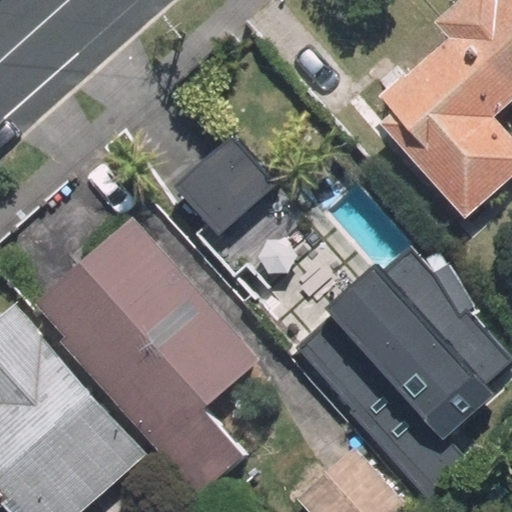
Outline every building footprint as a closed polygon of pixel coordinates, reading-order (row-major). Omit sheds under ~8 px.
[(452,29),(413,64),(411,62),(381,89),(395,105),(383,115),(470,212),(511,173),(511,123),(499,110),(511,98),(511,0),(454,0),(439,14),(452,29)] [(358,210),(259,100),(207,146),(211,152),(167,191),(264,297),(358,210)] [(261,356),(135,214),(34,303),(63,336),(59,340),(196,494),(243,452),(203,406),(261,356)] [(511,344),(411,229),(283,340),(434,511),(443,511),(496,467),(454,419),(498,381),(490,372),(511,358),(511,344)] [(74,511),(143,451),(11,299),(0,308),(0,507),(4,511),(74,511)] [(304,511),(394,511),(404,503),(353,445),(292,498),(304,511)]
